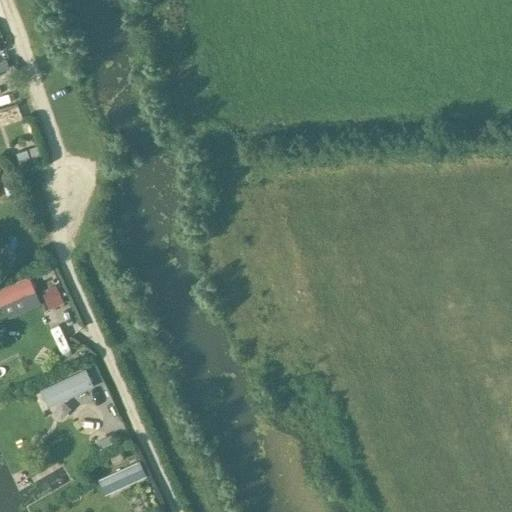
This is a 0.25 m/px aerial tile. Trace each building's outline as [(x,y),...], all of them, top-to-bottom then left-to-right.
[(33,275),(0,289),(0,293),(11,318),(45,303),(33,275)] [(44,290),(53,308),(67,302),(59,284),(44,290)] [(55,406),(99,385),(90,367),(46,388),(55,406)] [(115,445),(110,436),(99,442),(103,451),(115,445)] [(110,493),(151,478),(145,461),(104,476),(110,493)]
